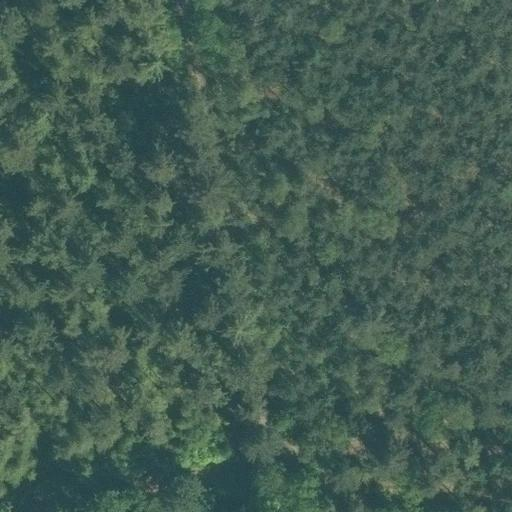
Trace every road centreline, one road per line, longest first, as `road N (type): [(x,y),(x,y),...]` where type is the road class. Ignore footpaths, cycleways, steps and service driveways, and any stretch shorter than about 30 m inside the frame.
road 1 (track): [(175,0),(273,457),(0,511)]
road 2 (track): [(273,457),(511,421)]
